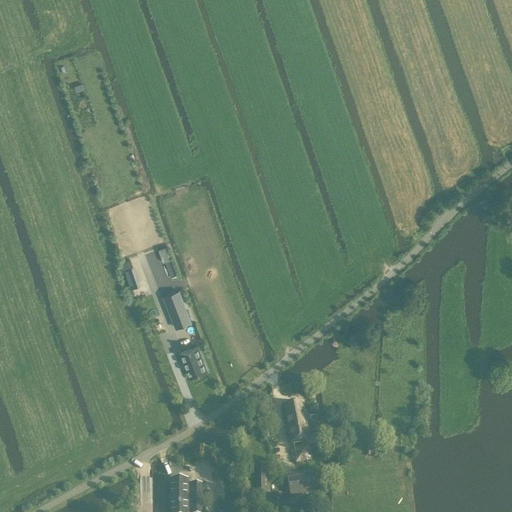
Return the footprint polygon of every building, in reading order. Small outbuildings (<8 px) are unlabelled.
[(134,267),(124,270),(131,289),(140,286),(134,267)] [(179,290),(163,296),(175,327),(191,321),(179,290)] [(198,344),(178,351),(188,377),(194,375),(207,370),(205,363),(198,344)] [(214,392),(208,378),(197,382),(203,397),(214,392)] [(316,424),(319,424),(320,424),(319,416),(309,417),(310,418),(305,418),(303,403),(284,406),(290,443),(309,440),(307,424),(311,423),(312,425),(310,426),(311,434),(317,433),(316,424)] [(309,446),(293,448),(296,464),(312,461),(309,446)] [(270,493),(269,468),(251,468),(251,494),(270,493)] [(287,474),(291,498),(318,493),(314,469),(287,474)] [(188,481),(170,481),(170,511),(200,511),(200,486),(191,486),(191,487),(188,487),(188,481)]
